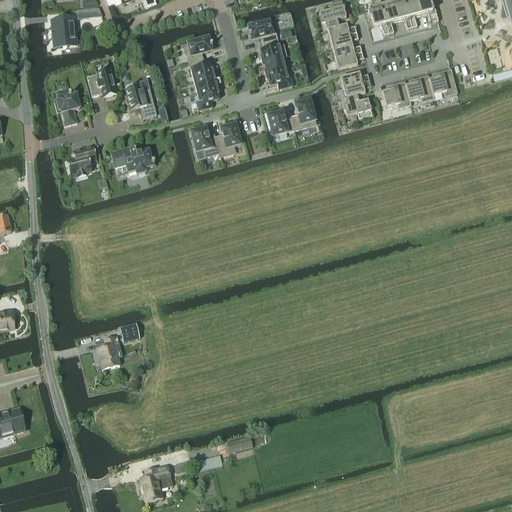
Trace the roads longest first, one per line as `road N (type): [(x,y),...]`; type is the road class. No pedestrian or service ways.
road 1 (tertiary): [(89,511),(40,314),(28,146)]
road 2 (residential): [(439,46),(432,32),(368,49),(377,84),(443,65)]
road 3 (tertiary): [(28,146),(15,0)]
